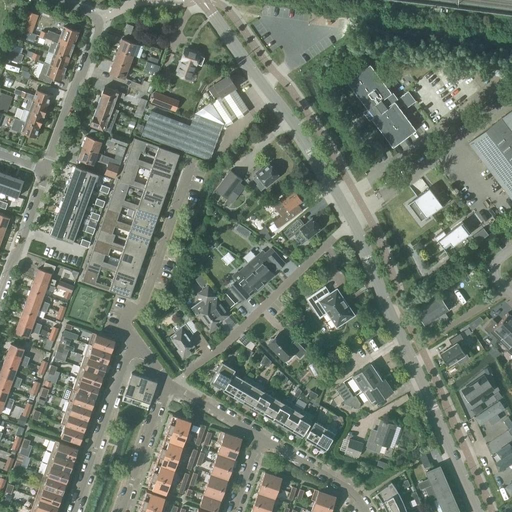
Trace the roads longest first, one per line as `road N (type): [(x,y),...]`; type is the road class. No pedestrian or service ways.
road 1 (tertiary): [(477,511),(349,222)]
road 2 (tertiary): [(349,222),(302,137),(203,0)]
road 3 (unclassified): [(188,372),(349,222)]
road 4 (residential): [(193,156),(149,292),(126,318),(141,353)]
road 5 (residential): [(45,169),(99,24),(94,12),(62,0)]
road 6 (residential): [(141,353),(127,361),(75,511)]
road 7 (residential): [(0,298),(45,169)]
road 8 (residential): [(122,511),(170,385)]
road 9 (residential): [(363,511),(347,489),(257,437)]
